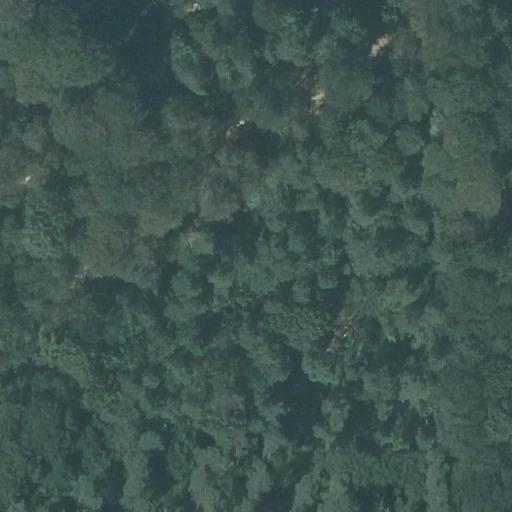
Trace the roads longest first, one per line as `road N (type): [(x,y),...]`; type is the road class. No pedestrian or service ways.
road 1 (track): [(487,58),(219,128),(129,141),(101,155)]
road 2 (track): [(0,483),(86,337),(111,270),(128,190),(125,135)]
road 3 (track): [(511,366),(487,58)]
road 4 (track): [(0,435),(84,265),(101,155)]
road 5 (track): [(125,135),(37,0)]
road 6 (track): [(172,11),(125,135)]
